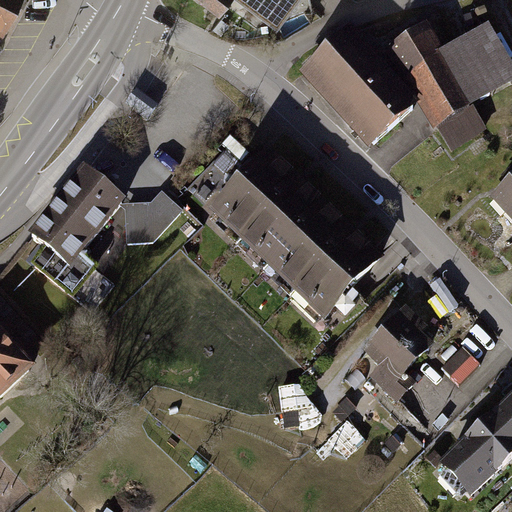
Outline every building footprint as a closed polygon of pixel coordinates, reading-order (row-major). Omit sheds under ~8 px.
[(24,0),(0,0),(0,33),(6,36),(24,0)] [(246,0),(273,19),(285,0),(246,0)] [(421,38),(383,61),(431,140),(438,136),(452,159),(483,140),(467,114),(511,86),(511,84),(482,36),(437,63),(421,38)] [(345,44),(295,88),(362,162),(411,118),(345,44)] [(379,262),(269,158),(217,212),(327,316),(379,262)] [(35,238),(70,266),(122,202),(87,174),(35,238)] [(511,182),(496,197),(511,214),(511,182)] [(165,219),(178,218),(177,202),(126,204),(128,246),(167,244),(165,219)] [(81,256),(71,269),(55,257),(44,272),(73,295),(95,267),(81,256)] [(89,307),(112,288),(99,272),(76,291),(89,307)] [(430,332),(408,310),(364,354),(381,371),(372,380),(399,407),(418,388),(409,379),(437,351),(424,338),(430,332)] [(0,399),(29,371),(0,339),(0,399)] [(438,365),(462,387),(481,366),(457,344),(438,365)] [(511,405),(446,467),(473,496),(511,458),(511,405)] [(345,457),(366,445),(354,424),(333,436),(345,457)]
